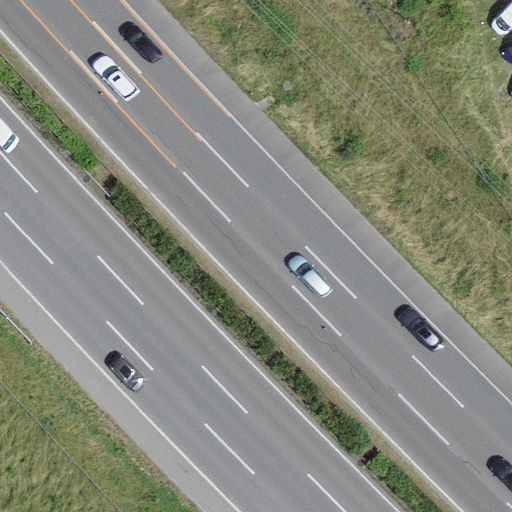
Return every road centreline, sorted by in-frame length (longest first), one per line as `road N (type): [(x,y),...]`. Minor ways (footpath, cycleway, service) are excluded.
road 1 (motorway): [(511,479),(48,0)]
road 2 (motorway): [(0,179),(318,511)]
